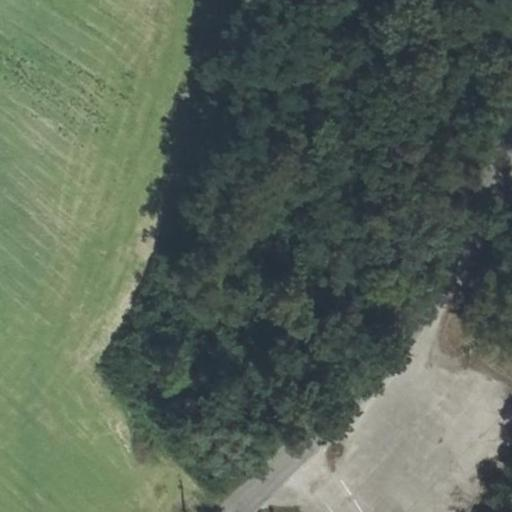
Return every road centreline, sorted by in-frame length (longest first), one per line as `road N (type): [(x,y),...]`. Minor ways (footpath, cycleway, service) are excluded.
road 1 (tertiary): [(511,111),(444,270),(375,371),(240,511)]
road 2 (track): [(511,408),(412,511)]
